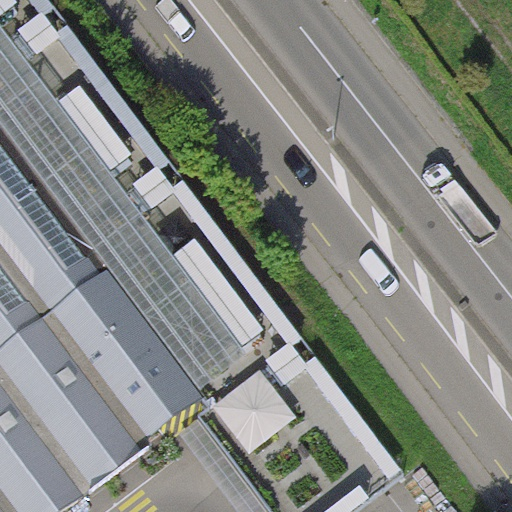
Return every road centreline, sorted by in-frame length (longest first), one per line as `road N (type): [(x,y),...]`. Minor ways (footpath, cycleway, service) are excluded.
road 1 (secondary): [(162,0),(511,452)]
road 2 (secondary): [(511,280),(294,0)]
